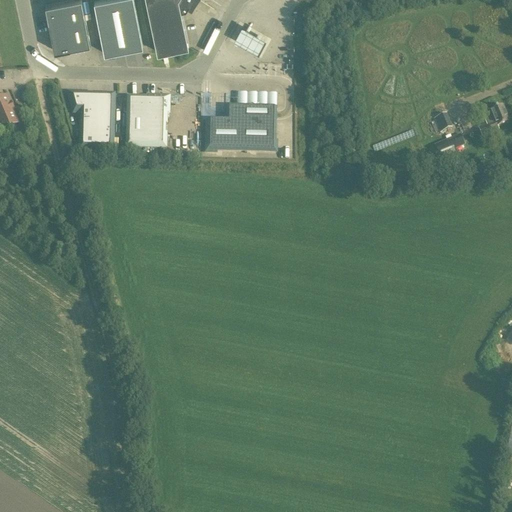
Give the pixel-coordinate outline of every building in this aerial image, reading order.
[(81,0),(74,0),(46,6),(55,51),(91,44),(81,0)] [(105,54),(143,47),(134,0),(102,0),(95,2),(105,54)] [(147,0),(158,53),(189,46),(182,10),(186,9),(192,0),(147,0)] [(254,32),(242,25),(234,41),(246,47),(258,53),(266,38),(254,32)] [(114,148),(115,97),(88,96),(88,94),(71,93),(69,96),(73,114),(81,114),(80,147),(114,148)] [(10,104),(7,96),(0,98),(0,128),(1,132),(19,124),(13,110),(14,109),(12,103),(10,104)] [(169,113),(170,96),(148,96),(148,97),(127,97),(126,149),(167,150),(168,133),(166,134),(166,125),(168,125),(168,113),(169,113)] [(279,96),(239,96),(239,109),(279,110),(279,96)] [(504,106),(491,111),(495,122),(477,130),(480,136),(485,134),(487,137),(500,131),(504,129),(503,126),(511,123),(504,106)] [(277,116),(277,108),(227,107),(227,114),(227,121),(207,121),(206,151),(276,152),(277,116)] [(446,115),(434,120),(434,121),(436,125),(448,121),(446,115)] [(457,157),(454,149),(464,145),(460,135),(434,145),(439,156),(441,155),(444,162),(457,157)]
